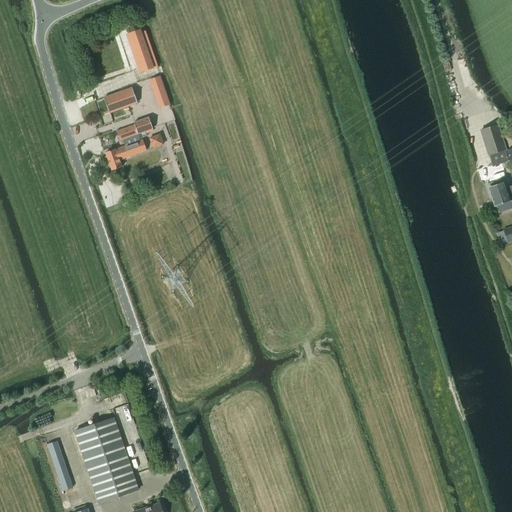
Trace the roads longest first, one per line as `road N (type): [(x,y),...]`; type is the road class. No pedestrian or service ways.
road 1 (tertiary): [(141,352),(60,114),(38,18)]
road 2 (tertiary): [(197,511),(141,352)]
road 3 (unclassified): [(0,410),(141,352)]
